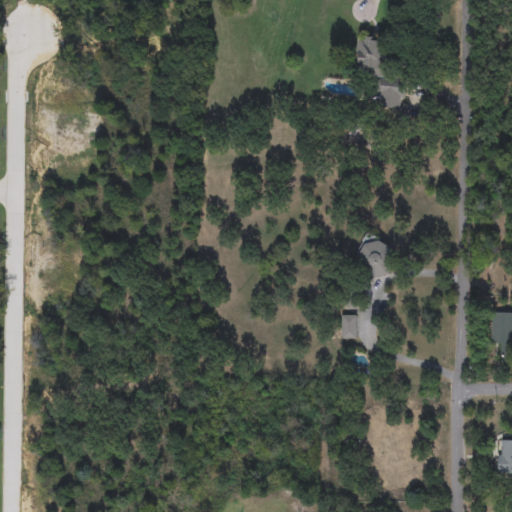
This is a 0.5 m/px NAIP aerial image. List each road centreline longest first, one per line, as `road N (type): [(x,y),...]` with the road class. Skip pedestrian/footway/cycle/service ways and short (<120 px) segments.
road 1 (residential): [(461,511),(472,0)]
road 2 (residential): [(18,511),(24,66),(38,38)]
